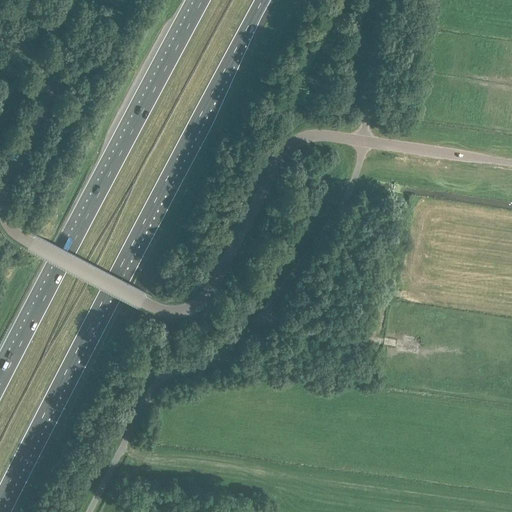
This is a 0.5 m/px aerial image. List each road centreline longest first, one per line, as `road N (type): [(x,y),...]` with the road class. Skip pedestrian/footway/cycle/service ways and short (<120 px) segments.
road 1 (motorway): [(0,505),(263,0)]
road 2 (motorway): [(202,0),(0,386)]
road 3 (unclassified): [(140,301),(9,228),(2,204),(50,98),(49,74),(30,45),(0,28)]
road 4 (unclassified): [(140,301),(186,311),(206,296),(292,144),(308,135),(364,142)]
road 5 (unclassified): [(91,511),(153,389),(225,353),(258,321)]
road 6 (unclassified): [(258,321),(334,219),(364,142)]
road 7 (unclassified): [(364,142),(511,163)]
road 8 (unclassified): [(364,142),(382,0)]
road 9 (unclassified): [(258,321),(376,344)]
